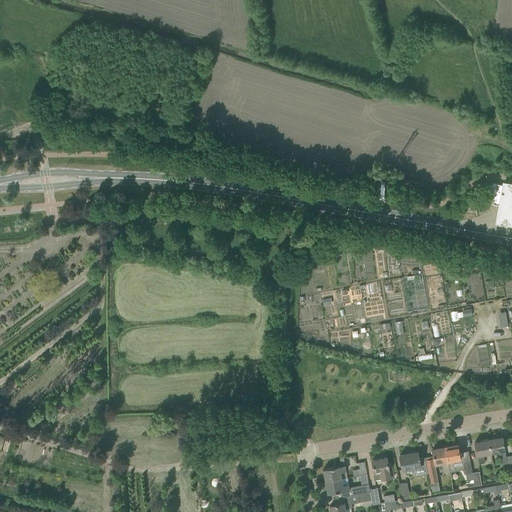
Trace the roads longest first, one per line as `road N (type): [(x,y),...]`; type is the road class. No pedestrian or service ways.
road 1 (tertiary): [(100,178),(241,190),(511,240)]
road 2 (residential): [(316,511),(306,454),(511,415)]
